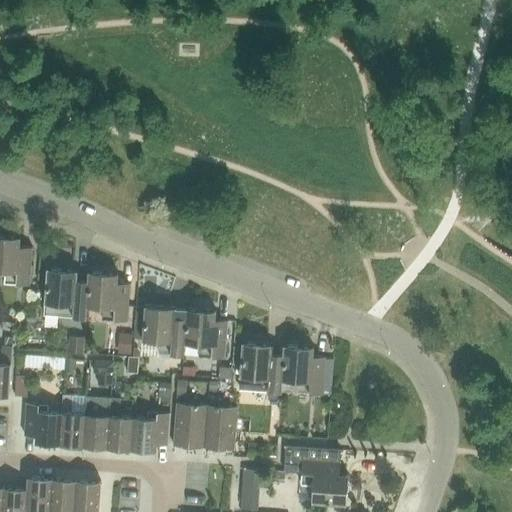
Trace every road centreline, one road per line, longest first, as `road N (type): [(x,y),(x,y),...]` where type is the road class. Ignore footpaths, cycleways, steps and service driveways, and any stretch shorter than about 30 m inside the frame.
road 1 (residential): [(364,327),(167,255),(0,180)]
road 2 (unclassified): [(424,511),(444,449),(443,402),(400,344),(364,327)]
road 3 (residential): [(0,459),(162,470),(159,511)]
